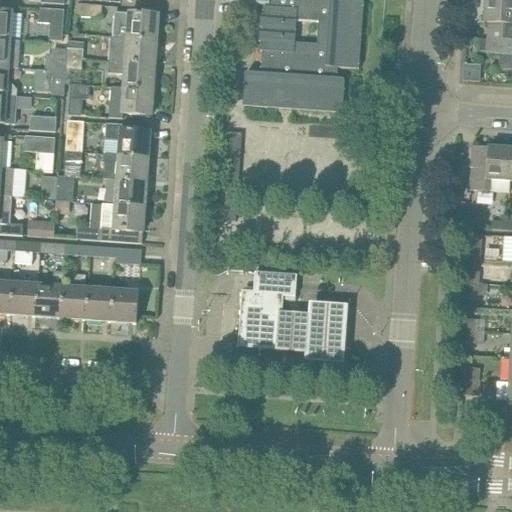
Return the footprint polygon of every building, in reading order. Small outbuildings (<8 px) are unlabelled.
[(345,82),(344,81),(343,80),(342,80),(337,80),(338,69),(359,70),(364,3),(343,2),(342,0),(255,0),(256,0),(256,2),(258,4),(260,4),(266,5),(266,8),(263,8),(260,52),(262,52),(261,74),(248,73),(247,73),(246,74),(245,75),(245,76),(243,107),(343,114),(345,82)] [(511,0),(485,0),(484,24),(489,24),(487,53),(511,54),(511,0)] [(101,19),(102,7),(77,5),(76,17),(101,19)] [(64,12),(40,10),(38,24),(50,25),(49,42),(62,43),(64,12)] [(0,41),(21,43),(21,42),(20,42),(21,19),(12,19),(13,13),(0,12),(0,41)] [(110,39),(157,42),(159,16),(115,13),(113,39),(110,39)] [(155,67),(157,42),(110,39),(109,64),(155,67)] [(0,41),(0,69),(9,70),(19,70),(21,43),(0,41)] [(68,43),(68,51),(67,61),(83,62),(84,44),(68,43)] [(53,72),(53,73),(66,74),(66,71),(67,61),(68,51),(52,50),(51,56),(46,55),(45,72),(53,72)] [(83,62),(67,61),(66,71),(82,72),(83,62)] [(123,88),(153,90),(155,67),(109,64),(108,74),(124,76),(123,88)] [(0,94),(17,96),(17,91),(12,85),(8,84),(9,70),(0,69),(0,94)] [(64,97),(66,74),(53,73),(51,97),(64,97)] [(89,87),(71,86),(70,99),(88,101),(89,87)] [(153,90),(123,88),(123,89),(111,88),(109,119),(123,120),(123,114),(152,116),(153,90)] [(17,98),(17,96),(0,94),(0,124),(5,124),(7,98),(17,98)] [(53,100),(51,120),(31,118),(32,132),(55,134),(58,100),(53,100)] [(84,123),(68,122),(66,153),(82,154),(84,123)] [(118,156),(149,158),(150,133),(122,131),(122,125),(106,124),(105,141),(119,142),(118,156)] [(241,143),(242,134),(226,133),(225,142),(241,143)] [(55,140),(25,138),(23,153),(37,154),(36,173),(52,174),(55,140)] [(511,182),(511,162),(511,149),(473,147),(470,191),(490,193),(490,181),(511,182)] [(149,158),(118,156),(116,181),(147,183),(149,158)] [(65,167),(64,177),(74,178),(80,179),(81,168),(65,167)] [(0,169),(0,196),(12,198),(14,171),(2,170),(0,169)] [(26,196),(26,170),(17,170),(17,196),(26,196)] [(42,177),(41,198),(56,199),(57,178),(42,177)] [(58,177),(56,199),(56,202),(73,203),(74,178),(64,177),(58,177)] [(147,183),(116,181),(115,205),(145,208),(147,183)] [(0,225),(10,226),(12,198),(0,196),(0,225)] [(145,208),(115,205),(115,206),(104,205),(102,229),(76,227),(75,240),(142,245),(145,208)] [(236,222),(236,213),(220,212),(220,221),(236,222)] [(54,240),(54,239),(55,223),(29,222),(28,238),(54,240)] [(505,232),(506,223),(492,222),(491,231),(505,232)] [(481,261),(482,236),(473,235),(472,260),(481,261)] [(15,253),(15,243),(0,241),(0,262),(7,263),(8,252),(15,253)] [(39,254),(40,244),(15,243),(15,253),(39,254)] [(64,256),(65,246),(40,244),(39,254),(64,256)] [(91,258),(91,248),(65,246),(64,256),(91,258)] [(116,260),(117,250),(91,248),(91,258),(116,260)] [(117,250),(116,260),(116,264),(141,266),(142,251),(117,250)] [(471,272),(470,284),(479,284),(480,273),(471,272)] [(295,297),(295,293),(296,286),(296,276),(256,273),(255,283),(254,293),(243,292),(239,347),(277,349),(278,314),(282,314),(282,310),(283,297),(295,297)] [(60,320),(62,287),(63,275),(54,274),(53,287),(37,285),(35,318),(60,320)] [(13,284),(0,282),(0,315),(10,316),(13,284)] [(10,316),(35,318),(37,285),(13,284),(10,316)] [(478,296),(479,284),(470,284),(469,295),(478,296)] [(60,320),(86,321),(88,289),(62,287),(60,320)] [(112,323),(114,291),(88,289),(86,321),(112,323)] [(139,293),(114,291),(112,323),(137,325),(139,293)] [(309,311),(282,310),(282,314),(278,314),(277,349),(307,350),(306,359),(348,361),(350,301),(310,299),(309,311)] [(467,332),(476,332),(477,320),(468,320),(467,332)] [(476,332),(467,332),(466,343),(483,344),(484,333),(476,332)] [(465,368),(464,382),(479,383),(480,369),(473,369),(473,368),(465,368)] [(464,382),(463,396),(464,396),(471,397),(472,396),(478,396),(479,383),(464,382)] [(511,422),(511,384),(510,385),(508,403),(496,402),(495,422),(511,422)] [(463,410),(462,423),(476,424),(477,411),(463,410)]
